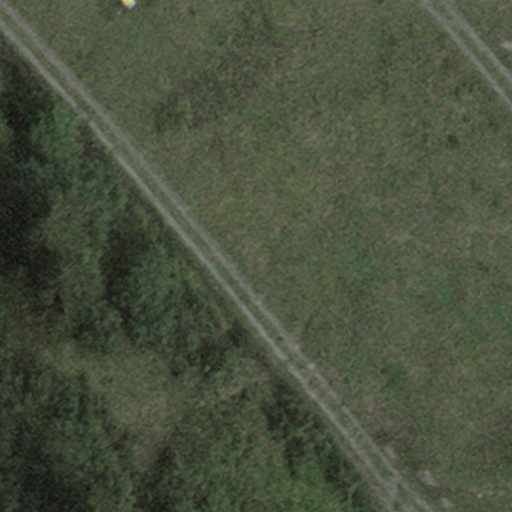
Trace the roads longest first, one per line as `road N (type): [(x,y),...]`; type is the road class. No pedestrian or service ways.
road 1 (track): [(0,12),(241,280),(422,511)]
road 2 (track): [(511,93),(436,0)]
